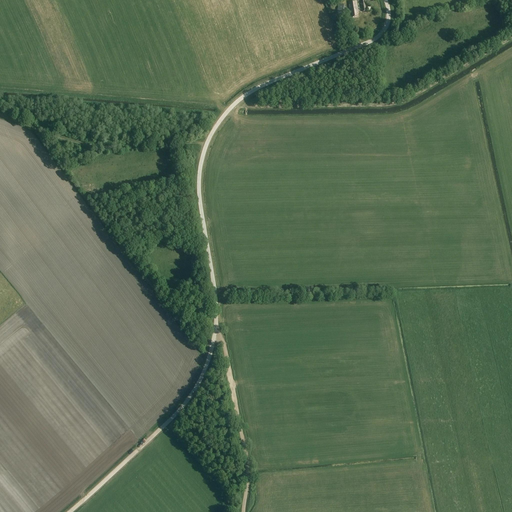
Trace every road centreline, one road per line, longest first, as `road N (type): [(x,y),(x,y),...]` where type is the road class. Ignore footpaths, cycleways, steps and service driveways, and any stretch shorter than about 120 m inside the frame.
road 1 (unclassified): [(69,511),(168,421),(206,365),(215,310),(198,189),(216,125),(261,85),(381,33),(386,0)]
road 2 (track): [(0,113),(99,145),(205,146)]
road 3 (track): [(214,331),(223,342),(247,464),(243,511)]
